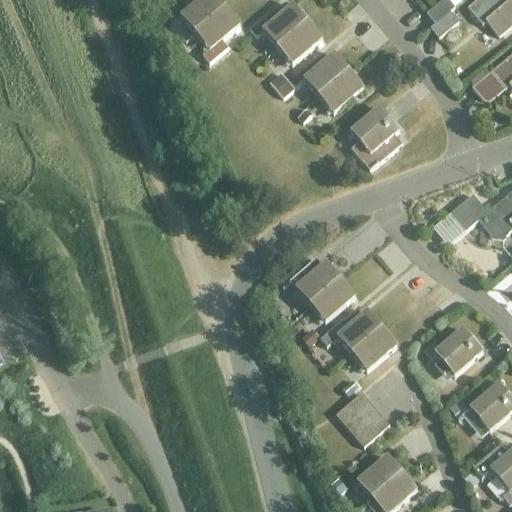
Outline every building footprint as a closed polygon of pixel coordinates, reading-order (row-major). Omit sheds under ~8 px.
[(195,39),(226,13),(215,0),(206,0),(180,21),(195,39)] [(498,42),(511,30),(511,4),(511,5),(507,0),(482,0),(468,12),(482,30),(486,27),(498,42)] [(450,16),(450,17),(455,12),(446,2),(426,19),(435,29),(450,16)] [(277,53),(308,27),(294,10),(268,32),(262,25),(250,34),(256,42),(263,36),(277,53)] [(226,13),(195,39),(209,56),(203,61),(209,68),(228,53),(222,45),(240,30),(226,13)] [(459,27),(450,17),(450,16),(435,29),(430,33),(439,44),(459,27)] [(308,27),(277,53),(292,70),(323,44),(308,27)] [(511,58),(488,79),(484,74),(470,86),(474,91),(471,93),(481,105),(501,89),(506,94),(510,91),(511,93),(511,58)] [(318,102),(349,76),(335,59),(304,85),(318,102)] [(349,76),(318,102),(333,119),(364,93),(349,76)] [(276,96),(288,86),(281,78),(269,88),(276,96)] [(288,86),(276,96),(283,104),(295,94),(288,86)] [(302,130),(314,120),(307,111),(295,121),(302,130)] [(398,153),(390,144),(400,136),(380,113),(351,137),(359,147),(351,154),(370,177),(398,153)] [(487,201),(501,191),(490,177),(477,188),(487,201)] [(511,196),(491,214),(506,232),(510,228),(511,230),(511,196)] [(466,235),(488,217),(473,199),(451,217),(466,235)] [(491,243),(479,252),(488,265),(500,256),(491,243)] [(289,286),(310,311),(341,285),(326,267),(317,276),(311,268),(289,286)] [(341,285),(310,311),(325,328),(356,302),(341,285)] [(352,360),(383,333),(368,316),(347,334),(341,327),(320,344),(327,352),(338,343),(352,360)] [(283,320),(274,327),(280,335),(289,327),(283,320)] [(313,333),(301,343),(309,353),(321,343),(313,333)] [(383,333),(352,360),(366,377),(397,351),(383,333)] [(436,359),(454,381),(483,357),(464,334),(441,353),(435,346),(424,355),(431,363),(436,359)] [(470,414),(489,437),(511,417),(511,404),(499,389),(498,390),(489,380),(478,389),(487,399),(470,414)] [(351,387),(341,395),(347,402),(357,394),(351,387)] [(346,431),(371,409),(362,398),(336,420),(346,431)] [(466,411),(460,404),(449,413),(458,423),(462,420),(459,416),(466,411)] [(354,442),(380,419),(371,409),(346,431),(354,442)] [(354,442),(364,453),(390,431),(380,419),(354,442)] [(511,456),(509,460),(501,450),(473,474),(482,484),(491,476),(510,498),(503,504),(510,511),(511,509),(511,456)] [(372,505),(403,478),(388,461),(357,488),(372,505)] [(403,478),(372,505),(378,511),(398,511),(417,496),(403,478)] [(470,478),(464,484),(471,493),(478,486),(470,478)] [(349,494),(340,484),(333,490),(342,500),(349,494)]
